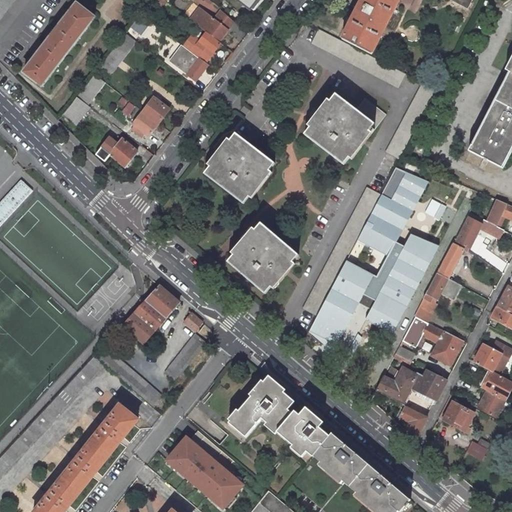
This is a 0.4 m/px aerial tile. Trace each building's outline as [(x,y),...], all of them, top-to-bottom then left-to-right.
[(0,0),(0,19),(14,0),(0,0)] [(166,1),(165,0),(151,0),(151,1),(161,8),(166,1)] [(258,0),(237,0),(251,10),(258,0)] [(362,0),(357,10),(342,39),(372,54),(399,0),(362,0)] [(447,0),(467,8),(470,0),(447,0)] [(96,17),(77,4),(66,19),(65,18),(61,23),(62,24),(58,29),(39,53),(38,52),(35,57),(36,58),(24,72),(43,86),(96,17)] [(207,32),(219,42),(228,29),(215,19),(214,18),(200,7),(190,19),(205,30),(205,31),(207,32)] [(234,22),(222,11),(215,19),(228,29),(234,22)] [(151,21),(142,13),(131,26),(142,34),(151,21)] [(318,29),(312,42),(400,87),(406,74),(318,29)] [(208,60),(221,43),(219,42),(207,32),(204,36),(192,52),(206,63),(208,60)] [(120,41),(106,59),(117,67),(131,49),(120,41)] [(192,52),(182,45),(170,62),(195,81),(207,64),(206,63),(192,52)] [(510,72),(470,151),(502,168),(511,148),(511,57),(506,70),(510,72)] [(100,66),(111,74),(117,67),(106,59),(100,66)] [(105,82),(94,74),(77,97),(88,105),(105,82)] [(424,83),(387,153),(400,160),(401,158),(437,90),(424,83)] [(336,94),(305,135),(344,165),(369,132),(375,124),(357,110),(336,94)] [(77,97),(63,115),(75,125),(76,126),(77,124),(91,107),(88,105),(77,97)] [(154,97),(143,111),(159,123),(170,109),(154,97)] [(365,98),(357,110),(375,124),(369,132),(372,134),(387,115),(365,98)] [(159,123),(143,111),(134,124),(140,129),(138,132),(143,136),(145,133),(149,136),(159,123)] [(172,133),(167,130),(161,138),(166,141),(172,133)] [(217,158),(205,174),(244,204),(275,163),(236,133),(217,158)] [(138,152),(122,139),(118,144),(114,141),(106,151),(125,168),(138,152)] [(149,141),(144,148),(147,149),(154,156),(159,150),(149,141)] [(317,316),(309,331),(322,343),(335,349),(361,300),(374,307),(367,317),(393,332),(439,247),(411,234),(404,246),(396,242),(429,182),(396,167),(381,194),(357,239),(388,256),(378,276),(347,260),(317,316)] [(20,179),(0,199),(0,222),(31,190),(20,179)] [(369,188),(304,310),(317,316),(347,260),(357,239),(381,194),(369,188)] [(498,200),(488,222),(491,223),(497,227),(500,228),(505,216),(502,215),(507,204),(498,200)] [(511,206),(507,204),(502,215),(505,216),(511,219),(511,206)] [(470,214),(469,218),(481,224),(483,221),(470,214)] [(455,239),(453,242),(469,250),(470,248),(481,224),(469,218),(458,240),(455,239)] [(261,223),(228,262),(265,294),(299,255),(261,223)] [(491,223),(487,231),(500,238),(504,230),(500,228),(497,227),(491,223)] [(443,261),(437,273),(448,278),(463,250),(452,244),(446,256),(443,261)] [(432,282),(424,298),(429,301),(433,295),(438,298),(440,293),(446,296),(448,292),(456,296),(461,286),(448,278),(437,273),(437,274),(432,282)] [(511,280),(511,281),(497,307),(511,315),(511,280)] [(180,303),(160,286),(123,325),(144,343),(180,303)] [(424,298),(419,308),(430,313),(438,298),(433,295),(429,301),(424,298)] [(511,315),(497,307),(492,316),(511,326),(511,315)] [(419,308),(415,316),(428,323),(432,314),(430,313),(419,308)] [(203,323),(191,313),(184,321),(196,331),(203,323)] [(463,341),(445,331),(428,323),(415,316),(402,341),(417,348),(422,336),(437,344),(432,355),(450,365),(463,341)] [(123,332),(120,328),(105,344),(109,347),(123,332)] [(207,342),(196,334),(165,373),(175,381),(183,372),(207,342)] [(484,345),(474,362),(492,371),(493,372),(500,376),(511,352),(511,349),(496,342),(492,349),(484,345)] [(399,346),(395,354),(411,362),(415,354),(399,346)] [(163,397),(106,348),(98,358),(154,407),(163,397)] [(0,477),(104,365),(94,356),(0,457),(0,477)] [(437,401),(448,380),(428,370),(424,377),(418,374),(392,361),(384,377),(410,390),(416,392),(417,391),(437,401)] [(492,371),(483,389),(488,391),(506,401),(511,389),(511,381),(500,376),(493,372),(492,371)] [(267,377),(229,422),(246,437),(262,418),(301,451),(322,426),(323,425),(304,409),(301,413),(296,410),(294,412),(290,409),(296,402),(277,386),(267,377)] [(376,391),(403,405),(410,390),(384,377),(376,391)] [(488,391),(479,408),(497,417),(504,404),(510,407),(511,403),(506,401),(488,391)] [(453,402),(444,420),(468,433),(470,429),(465,426),(473,412),(453,402)] [(138,419),(120,405),(90,442),(108,457),(120,442),(122,440),(123,438),(134,424),(138,419)] [(428,418),(405,407),(400,418),(401,418),(405,420),(409,422),(405,430),(406,431),(411,433),(418,437),(428,418)] [(322,426),(301,451),(304,454),(307,451),(314,456),(331,434),(322,426)] [(168,460),(223,507),(243,485),(226,470),(234,461),(199,431),(190,440),(181,451),(178,448),(168,460)] [(372,467),(332,433),(331,434),(314,456),(353,489),(372,467)] [(187,438),(178,448),(181,451),(190,440),(187,438)] [(465,453),(481,460),(486,449),(470,441),(465,453)] [(108,457),(90,442),(63,476),(81,491),(93,476),(94,474),(96,472),(108,457)] [(400,511),(411,500),(372,467),(353,489),(375,507),(379,511),(400,511)] [(81,491),(63,476),(34,511),(63,511),(66,510),(67,508),(69,506),(81,491)] [(294,511),(279,499),(269,491),(259,502),(270,511),(294,511)]
